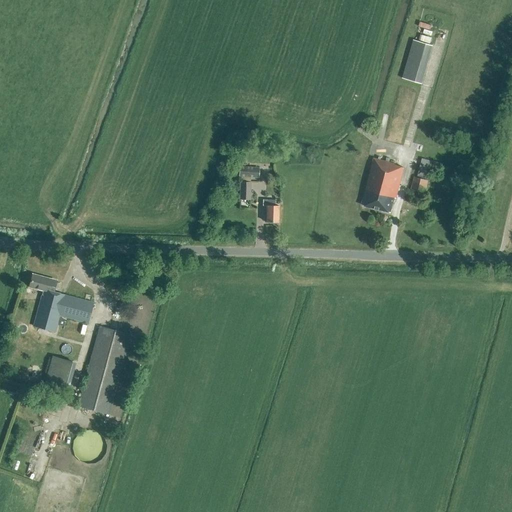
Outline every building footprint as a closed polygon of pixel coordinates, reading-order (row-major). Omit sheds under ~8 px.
[(422,84),(434,46),(413,40),(402,78),(422,84)] [(396,198),(397,192),(404,168),(395,165),(396,164),(373,158),(361,205),(364,205),(364,206),(389,212),(390,212),(394,198),(396,198)] [(417,178),(428,180),(430,170),(441,173),(442,164),(422,158),(417,178)] [(258,179),(259,167),(239,166),(238,178),(258,179)] [(428,180),(417,178),(414,177),(410,190),(425,192),(428,180)] [(250,200),(250,192),(251,183),(240,182),(239,199),(250,200)] [(277,223),(278,206),(274,206),(274,201),(262,200),(262,206),(267,206),(266,222),(277,223)] [(87,323),(93,303),(53,292),(56,282),(41,278),(41,277),(32,274),(29,287),(43,291),(33,326),(46,330),(55,332),(57,325),(63,326),(65,322),(73,324),(74,320),(87,323)] [(109,415),(130,335),(99,327),(78,406),(109,415)] [(72,387),(79,360),(55,355),(49,381),(72,387)]
